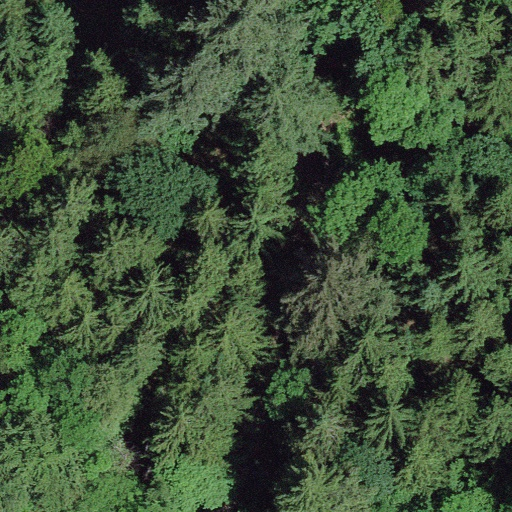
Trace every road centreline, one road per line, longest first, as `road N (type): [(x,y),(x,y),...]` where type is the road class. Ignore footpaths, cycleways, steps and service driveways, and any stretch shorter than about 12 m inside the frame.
road 1 (track): [(206,511),(289,276),(277,79),(262,0)]
road 2 (track): [(277,79),(389,0)]
